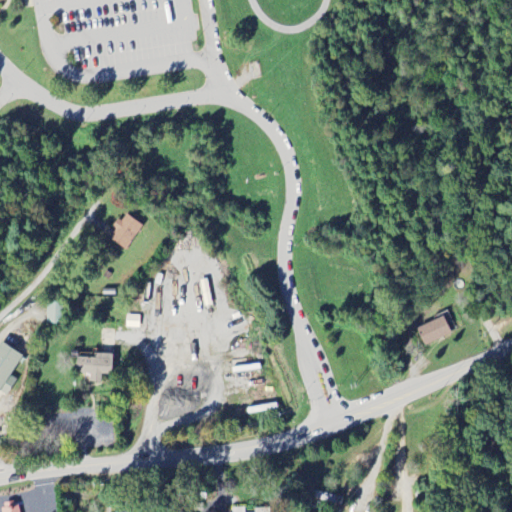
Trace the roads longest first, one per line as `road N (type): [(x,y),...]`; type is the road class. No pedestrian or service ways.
road 1 (tertiary): [(511,345),(286,444),(0,480)]
road 2 (residential): [(0,323),(96,203)]
